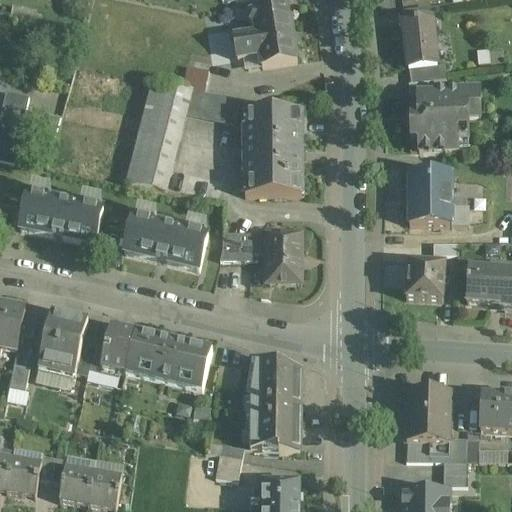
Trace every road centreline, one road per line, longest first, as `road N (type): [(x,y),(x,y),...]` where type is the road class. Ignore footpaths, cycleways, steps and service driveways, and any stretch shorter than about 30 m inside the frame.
road 1 (residential): [(351,344),(0,269)]
road 2 (tertiary): [(351,344),(357,102),(343,0)]
road 3 (tertiary): [(355,511),(351,344)]
road 4 (residential): [(511,356),(351,344)]
